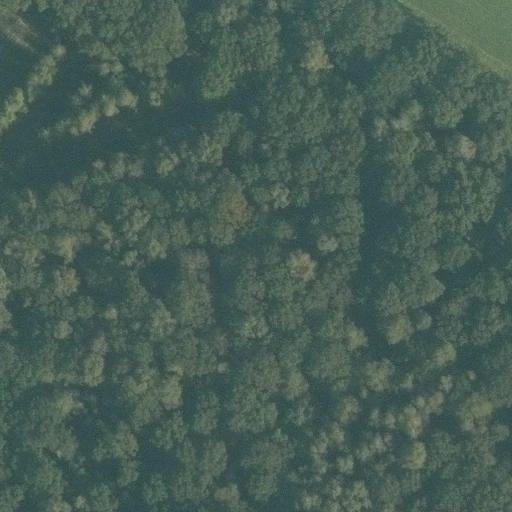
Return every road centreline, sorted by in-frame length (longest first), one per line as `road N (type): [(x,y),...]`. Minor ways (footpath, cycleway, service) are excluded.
road 1 (track): [(105,0),(511,267)]
road 2 (track): [(285,0),(511,148)]
